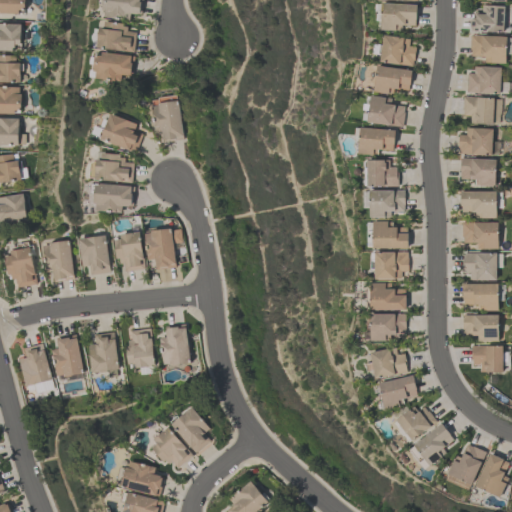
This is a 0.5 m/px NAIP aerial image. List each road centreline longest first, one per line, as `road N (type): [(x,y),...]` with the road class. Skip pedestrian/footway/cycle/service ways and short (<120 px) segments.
road 1 (residential): [(511,433),(460,402),(438,356),(428,165),(442,0)]
road 2 (residential): [(337,511),(256,443),(230,391),(203,232),(175,187)]
road 3 (residential): [(210,295),(0,322)]
road 4 (residential): [(0,368),(41,511)]
